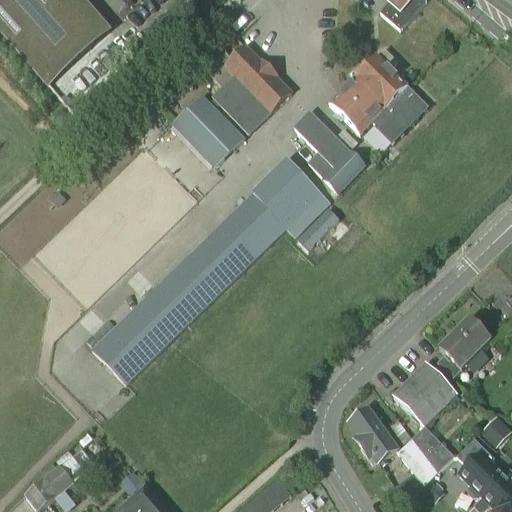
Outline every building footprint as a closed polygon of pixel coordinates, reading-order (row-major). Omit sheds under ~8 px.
[(107,37),(74,0),(0,0),(0,39),(45,91),(107,37)] [(421,0),(350,0),(360,7),(365,0),(377,0),(388,9),(380,18),(400,35),(427,4),(421,0)] [(231,49),(237,42),(229,34),(223,40),(231,49)] [(214,45),(163,91),(175,104),(226,59),(214,45)] [(248,141),(277,113),(291,99),(247,54),(227,72),(237,82),(214,105),(248,141)] [(341,98),(329,110),(332,113),(359,140),(372,127),(379,134),(378,135),(391,148),(426,113),(427,112),(389,74),(396,67),(384,54),(341,98)] [(137,127),(158,109),(149,100),(151,98),(149,96),(127,116),(137,127)] [(214,173),(243,145),(202,102),(173,130),(214,173)] [(364,171),(310,117),(294,134),(318,158),(308,169),(338,198),(364,171)] [(82,190),(122,153),(114,144),(125,133),(117,124),(66,171),(65,171),(82,190)] [(295,241),(328,208),(286,166),(92,355),(126,389),(287,233),(295,241)] [(453,385),(490,347),(468,325),(439,354),(446,361),(437,370),(453,385)] [(424,433),(456,400),(425,369),(393,401),(424,433)] [(373,472),(397,455),(368,415),(349,429),(358,442),(354,445),(373,472)] [(495,452),(511,436),(497,421),(480,438),(495,452)] [(424,432),(411,445),(436,479),(454,462),(424,432)] [(475,443),(457,461),(467,471),(459,479),(471,491),(468,494),(468,497),(473,502),(477,502),(479,500),(482,502),(478,506),(483,511),(487,511),(490,510),(492,511),(511,511),(511,489),(490,467),(495,463),(475,443)] [(436,479),(411,445),(398,458),(419,486),(424,492),(436,479)] [(43,486),(25,501),(33,511),(43,511),(56,502),(73,488),(94,470),(81,454),(69,464),(60,471),(59,470),(42,485),(43,486)] [(133,479),(123,488),(132,497),(141,489),(133,479)] [(276,511),(291,500),(277,484),(242,511),(276,511)] [(435,488),(432,485),(422,495),(435,508),(445,498),(442,495),(443,494),(436,487),(435,488)] [(424,492),(419,486),(404,500),(411,505),(424,492)] [(115,511),(161,511),(141,490),(115,511)]
